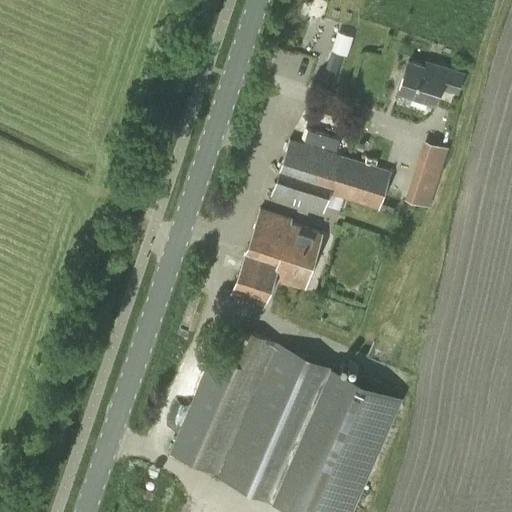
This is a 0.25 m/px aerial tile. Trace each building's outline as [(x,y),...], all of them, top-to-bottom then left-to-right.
[(271,73),(309,82),(315,55),(278,46),(271,73)] [(343,53),(332,49),(329,58),(340,62),(343,53)] [(399,90),(436,102),(441,85),(458,91),(464,72),(437,63),(435,69),(408,61),(399,90)] [(289,137),(272,193),(271,196),(324,212),(327,204),(339,208),(343,197),(348,199),(379,208),(391,170),(289,137)] [(430,205),(450,146),(424,137),(404,197),(430,205)] [(305,286),(323,232),(292,222),(293,218),(260,207),(232,293),(266,305),(276,276),(305,286)] [(217,476),(293,507),(303,511),(351,511),(403,394),(380,384),(352,372),(287,345),(238,324),(224,355),(213,351),(169,451),(217,472),(253,391),(254,392),(219,473),(218,473),(217,476)]
